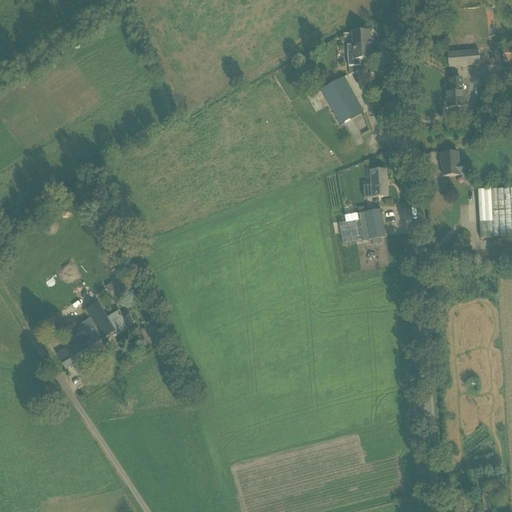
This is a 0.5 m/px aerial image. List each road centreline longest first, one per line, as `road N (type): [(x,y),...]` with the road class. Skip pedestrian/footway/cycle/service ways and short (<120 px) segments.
road 1 (unclassified): [(434,511),(401,0)]
road 2 (unclassified): [(146,511),(55,372)]
